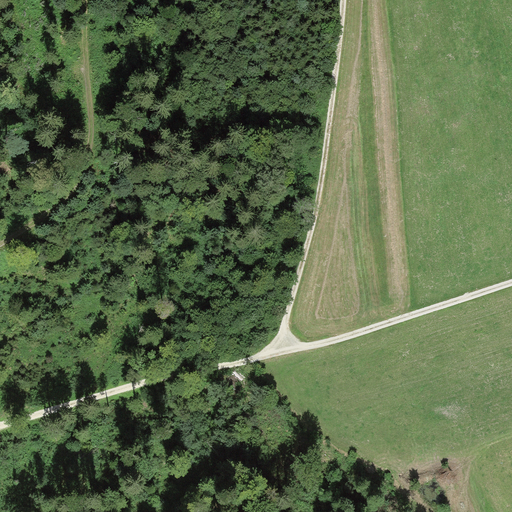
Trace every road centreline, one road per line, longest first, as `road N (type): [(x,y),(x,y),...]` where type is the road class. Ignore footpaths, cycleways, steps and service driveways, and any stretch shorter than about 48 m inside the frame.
road 1 (track): [(0,425),(176,372),(336,337),(511,281)]
road 2 (track): [(341,0),(310,216),(274,354)]
road 3 (track): [(0,241),(79,183),(92,145),(94,94),(78,0)]
